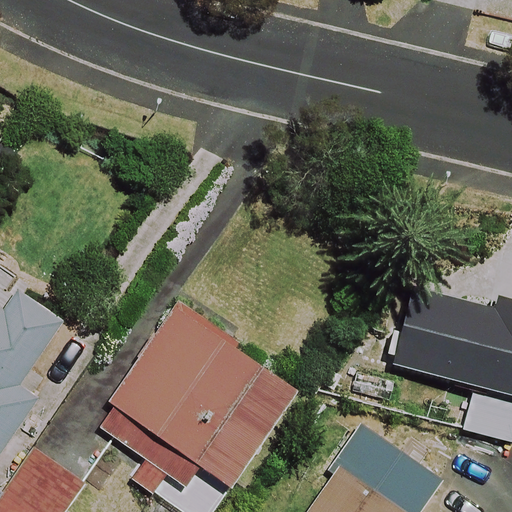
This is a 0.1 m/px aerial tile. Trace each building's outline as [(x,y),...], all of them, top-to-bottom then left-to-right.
[(3,314),(0,311),(0,461),(39,405),(19,391),(67,322),(20,290),(3,314)] [(493,313),(414,291),(393,366),(473,388),(461,430),(511,444),(511,306),(496,302),(493,313)] [(323,312),(298,297),(278,329),(303,344),(323,312)] [(213,511),(224,498),(193,475),(200,465),(231,488),(299,394),(181,307),(95,424),(133,452),(118,473),(171,511),(213,511)] [(392,474),(355,448),(310,511),(404,511),(378,494),(392,474)]
